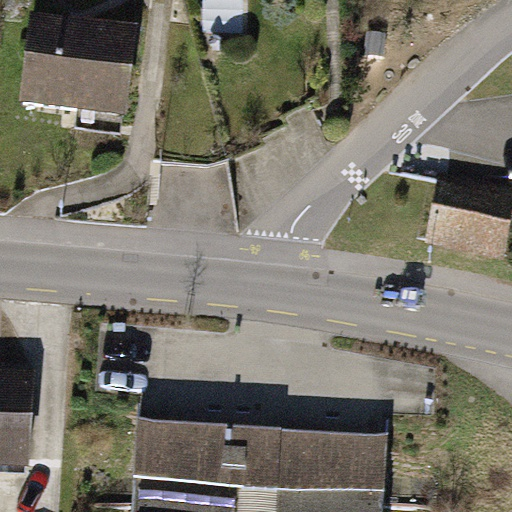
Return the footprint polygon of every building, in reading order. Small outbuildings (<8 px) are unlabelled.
[(37,26),(26,105),(81,112),(81,107),(128,113),(138,39),(37,26)] [(511,222),(511,198),(445,186),(434,243),(506,257),(511,222)] [(0,466),(30,469),(35,384),(0,381),(0,466)] [(217,511),(247,511),(251,433),(141,427),(137,508),(217,511)] [(281,435),(276,510),(317,511),(388,511),(392,441),(281,435)]
